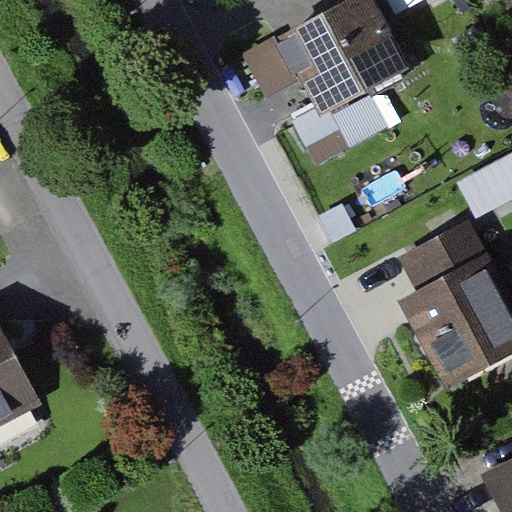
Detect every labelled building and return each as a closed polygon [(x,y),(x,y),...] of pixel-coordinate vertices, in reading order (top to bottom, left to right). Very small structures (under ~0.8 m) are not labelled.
[(380,0),(362,0),(294,38),(340,121),(422,75),(380,0)] [(476,211),(511,196),(511,153),(462,174),(476,211)] [(511,278),(483,223),(413,259),(431,294),(415,302),(461,390),(511,363),(511,278)] [(0,427),(50,395),(0,317),(0,427)] [(511,511),(511,468),(490,481),(508,511),(511,511)]
